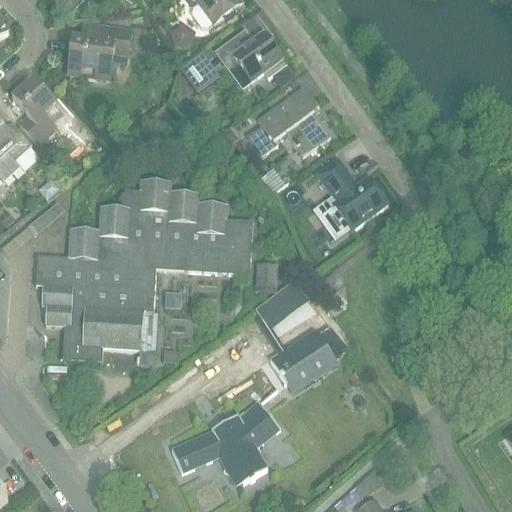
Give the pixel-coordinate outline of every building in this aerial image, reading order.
[(52,0),(58,6),(58,5),(68,16),(84,0),(52,0)] [(193,0),(199,8),(194,13),(193,19),(200,29),(207,30),(212,25),(214,28),(241,8),(235,0),(193,0)] [(127,60),(130,34),(101,30),(98,46),(73,43),(71,57),(73,58),(70,79),(95,83),(96,79),(110,81),(113,58),(127,60)] [(271,80),(286,69),(263,37),(247,48),(240,38),(216,56),(228,73),(237,67),(251,85),(263,76),(268,83),(271,80)] [(201,56),(179,73),(197,97),(219,80),(201,56)] [(286,69),(271,80),(279,91),(294,80),(286,69)] [(56,133),(53,129),(44,119),(55,109),(33,84),(12,102),(28,121),(19,128),(37,149),(56,133)] [(277,150),(274,146),(285,138),(302,161),(330,141),(313,118),(318,114),(302,91),(257,124),(261,130),(247,141),(261,161),(277,150)] [(31,149),(13,129),(13,128),(4,136),(0,131),(0,164),(12,178),(20,171),(14,165),(31,149)] [(242,142),(234,130),(223,137),(231,149),(242,142)] [(278,185),(282,196),(295,190),(288,175),(278,180),(270,163),(257,169),(267,191),(278,185)] [(351,234),(387,208),(368,182),(357,190),(337,163),(316,179),(335,205),(332,208),(334,210),(325,216),(341,238),(350,232),(351,234)] [(0,181),(3,186),(12,178),(0,164),(0,181)] [(102,351),(140,353),(156,354),(158,317),(152,316),(155,273),(249,279),(252,225),(225,224),(226,210),(197,208),(197,198),(169,196),(170,186),(140,185),(139,194),(127,194),(120,199),(119,212),(100,211),(98,235),(69,233),(67,271),(36,269),(36,285),(42,285),(41,309),(46,310),(45,329),(70,330),(69,343),(63,343),(62,363),(101,365),(102,351)] [(46,202),(57,193),(51,186),(41,195),(46,202)] [(6,213),(0,218),(0,220),(8,229),(14,223),(6,213)] [(371,305),(387,293),(363,261),(347,273),(371,305)] [(275,297),(276,269),(257,268),(255,295),(275,297)] [(283,355),(270,364),(289,394),(301,385),(304,390),(325,375),(323,371),(333,365),(316,339),(286,359),(283,355)] [(163,354),(162,366),(175,367),(176,355),(163,354)] [(213,436),(171,454),(181,476),(225,457),(243,486),(266,472),(254,452),(279,432),(259,407),(240,422),(238,419),(212,434),(213,436)] [(341,502),(334,508),(336,511),(342,511),(346,510),(341,502)]
